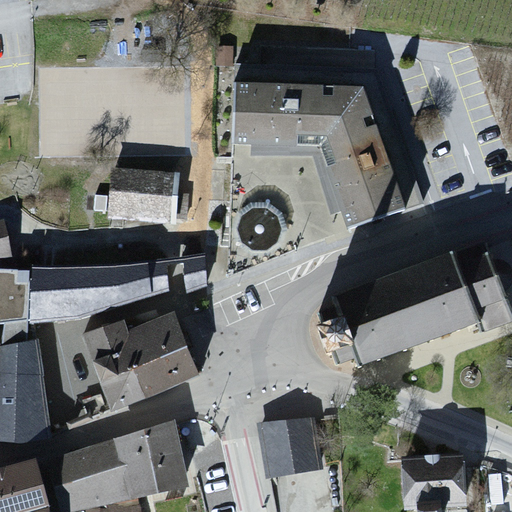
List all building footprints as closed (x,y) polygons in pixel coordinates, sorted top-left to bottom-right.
[(362,94),(233,91),(232,154),(320,157),(347,236),(407,214),(362,94)] [(180,179),(112,173),(107,223),(176,229),(180,179)] [(4,225),(0,226),(0,262),(11,261),(4,225)] [(484,256),(336,309),(362,381),(510,327),(484,256)] [(32,275),(0,272),(0,329),(4,329),(0,348),(0,447),(18,450),(52,441),(39,346),(30,343),(32,328),(79,325),(171,296),(178,297),(184,297),(209,291),(204,264),(180,268),(181,277),(174,278),(168,279),(165,270),(33,270),(32,275)] [(124,325),(84,340),(112,413),(198,380),(174,317),(128,335),(124,325)] [(173,426),(117,445),(132,502),(190,490),(173,426)] [(316,426),(264,432),(270,479),(322,473),(316,426)] [(109,447),(47,466),(60,511),(74,511),(120,500),(109,447)] [(462,457),(402,462),(406,511),(466,507),(462,457)] [(0,475),(0,511),(35,511),(48,509),(36,465),(0,475)]
